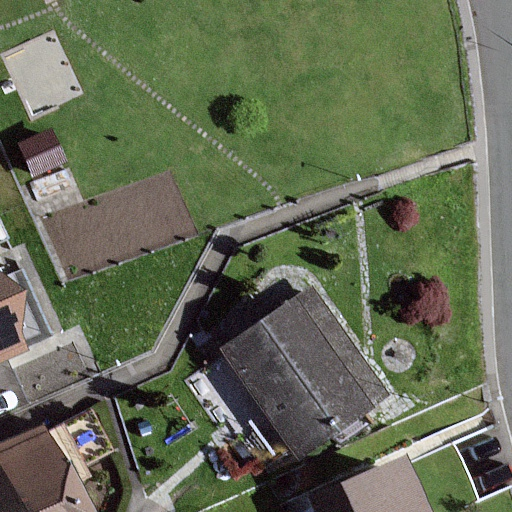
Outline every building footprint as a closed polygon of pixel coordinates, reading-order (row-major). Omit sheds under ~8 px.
[(64,162),(51,131),(23,143),(36,173),(64,162)] [(0,358),(24,347),(21,291),(0,272),(0,358)] [(227,348),(302,454),(383,396),(308,291),(227,348)] [(49,431),(0,450),(0,511),(81,511),(67,475),(49,431)] [(321,511),(426,511),(404,459),(315,497),(321,511)]
